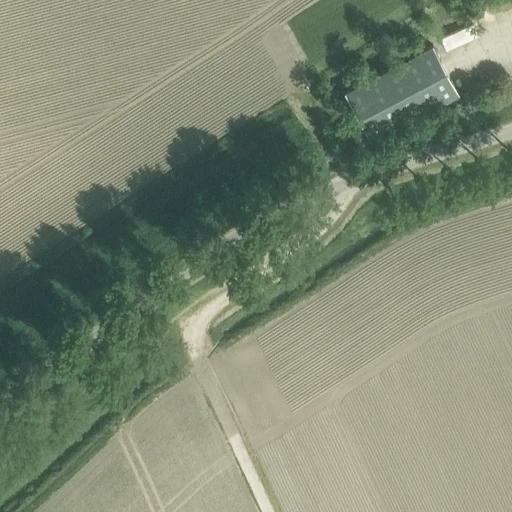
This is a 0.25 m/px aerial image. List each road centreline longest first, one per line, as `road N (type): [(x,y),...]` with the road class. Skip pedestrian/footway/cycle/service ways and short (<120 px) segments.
road 1 (unclassified): [(0,407),(150,295),(290,210),(511,133)]
road 2 (track): [(266,511),(189,343),(193,320),(283,258),(343,203),(343,186)]
